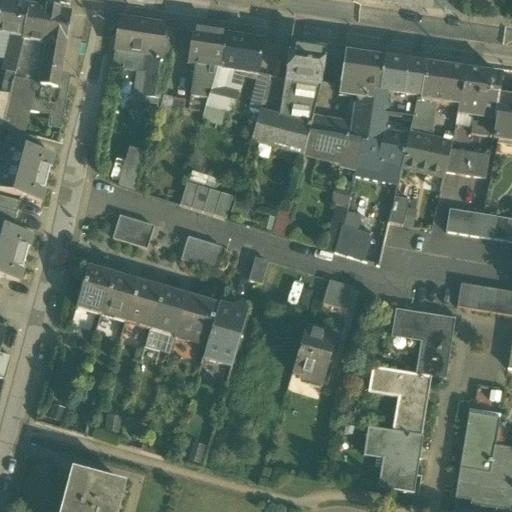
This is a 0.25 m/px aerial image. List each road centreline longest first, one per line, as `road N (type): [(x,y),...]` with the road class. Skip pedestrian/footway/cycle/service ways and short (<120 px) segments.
road 1 (residential): [(74,189),(404,290),(410,259),(511,274)]
road 2 (secondary): [(156,0),(511,55)]
road 3 (residential): [(74,189),(118,0)]
road 4 (residential): [(0,480),(41,312)]
road 5 (residential): [(41,312),(74,189)]
